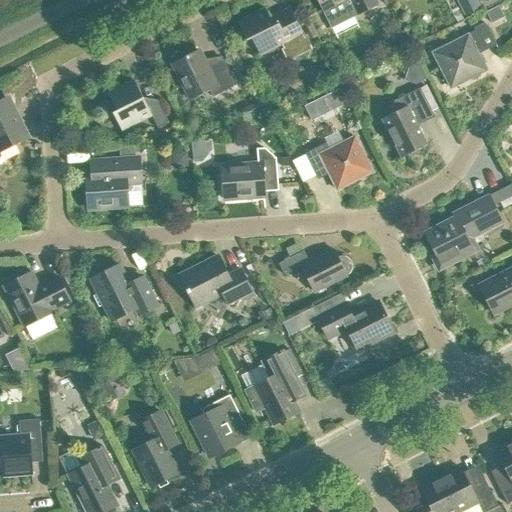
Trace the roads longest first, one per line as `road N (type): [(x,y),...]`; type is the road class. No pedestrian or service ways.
road 1 (residential): [(216,0),(50,87),(59,243)]
road 2 (residential): [(59,243),(376,218)]
road 3 (residential): [(376,218),(445,181),(511,79)]
road 4 (residential): [(461,389),(376,218)]
road 5 (tertiary): [(219,511),(355,443)]
